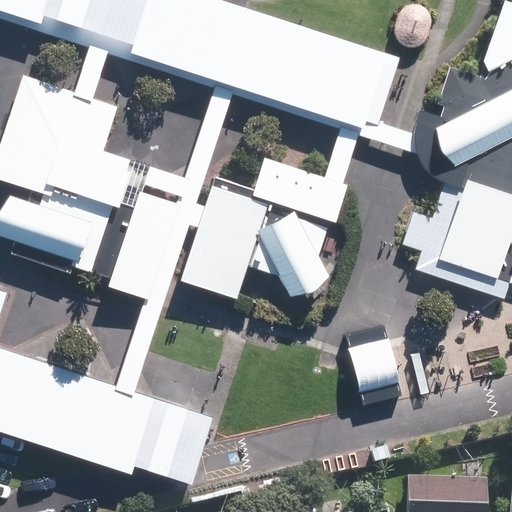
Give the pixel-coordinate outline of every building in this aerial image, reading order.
[(0,0),(47,15),(51,0),(0,0)] [(149,0),(51,0),(47,15),(136,44),(149,0)] [(213,0),(149,0),(136,44),(194,63),(213,0)] [(273,14),(230,0),(213,0),(194,63),(252,82),(273,14)] [(449,178),(511,155),(511,0),(505,0),(482,73),(454,62),(440,113),(420,107),(417,137),(424,153),(431,162),(441,169),(449,178)] [(332,33),(273,14),(252,82),(310,101),(332,33)] [(390,52),(332,33),(310,101),(368,120),(390,52)] [(0,157),(0,171),(48,187),(117,209),(131,164),(106,156),(122,104),(27,74),(0,157)] [(219,180),(187,275),(242,293),(252,261),(285,272),(294,291),(318,283),(333,270),(322,249),(333,214),(340,217),(352,181),(269,154),(256,193),(219,180)] [(511,155),(449,178),(435,213),(511,236),(511,155)] [(0,231),(99,263),(117,209),(48,187),(45,197),(14,187),(0,229),(0,231)] [(184,200),(144,187),(113,281),(153,294),(184,200)] [(511,236),(435,213),(417,208),(404,242),(421,248),(416,266),(508,299),(511,285),(511,236)] [(0,321),(11,288),(0,284),(0,321)] [(0,420),(27,429),(49,358),(0,342),(0,420)] [(49,358),(27,429),(82,446),(105,376),(49,358)] [(105,376),(82,446),(138,464),(139,460),(160,393),(105,376)] [(160,393),(139,460),(194,478),(216,411),(160,393)] [(487,511),(488,477),(409,476),(408,511),(487,511)]
